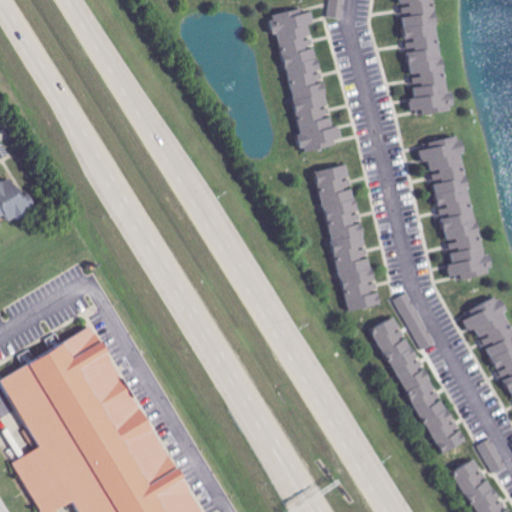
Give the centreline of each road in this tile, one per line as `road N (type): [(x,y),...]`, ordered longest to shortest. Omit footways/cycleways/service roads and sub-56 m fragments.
road 1 (motorway): [(4,0),(324,511)]
road 2 (motorway): [(388,511),(68,0)]
road 3 (residential): [(352,0),(350,21),(413,285),(511,463)]
